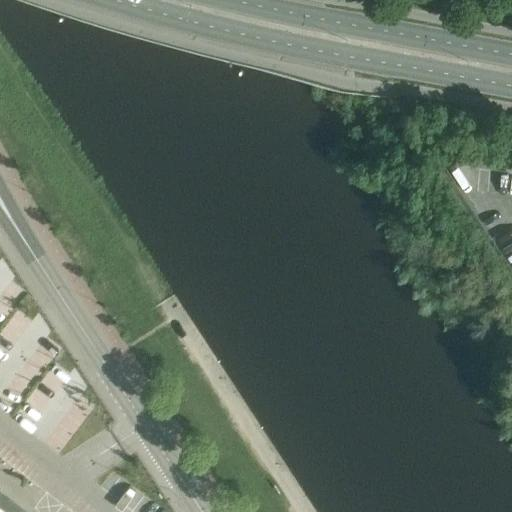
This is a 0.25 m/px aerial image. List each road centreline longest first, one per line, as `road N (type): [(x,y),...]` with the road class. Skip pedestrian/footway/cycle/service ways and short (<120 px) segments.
road 1 (secondary): [(133,0),(348,57),(511,87)]
road 2 (tertiary): [(200,511),(0,200)]
road 3 (secondary): [(511,55),(247,0)]
